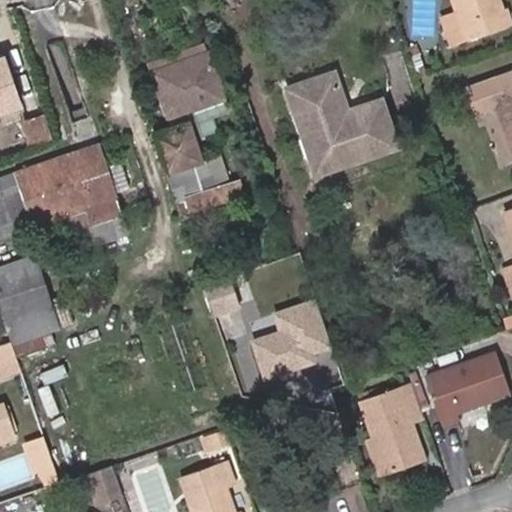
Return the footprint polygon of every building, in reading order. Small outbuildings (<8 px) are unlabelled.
[(497,0),(452,0),(457,12),(466,40),(507,26),(497,0)] [(466,40),(457,12),(442,17),(452,45),(466,40)] [(408,47),(411,56),(419,53),(416,44),(408,47)] [(207,51),(152,70),(171,125),(152,131),(180,215),(245,195),(240,180),(230,183),(221,154),(201,160),(193,138),(197,136),(198,140),(204,138),(203,134),(216,130),(212,116),(229,110),(207,51)] [(0,112),(19,105),(6,65),(0,67),(0,112)] [(342,97),(333,72),(288,87),(316,173),(397,146),(380,99),(347,111),(343,112),(338,99),(342,97)] [(511,72),(467,88),(476,114),(495,107),(511,155),(511,72)] [(347,111),(342,97),(338,99),(343,112),(347,111)] [(21,122),(28,146),(52,138),(44,113),(21,122)] [(99,144),(0,177),(0,238),(67,216),(72,233),(92,226),(98,242),(129,232),(115,192),(129,187),(120,162),(107,166),(99,144)] [(511,209),(504,212),(511,236),(511,265),(503,269),(511,294),(511,209)] [(0,310),(11,341),(11,342),(51,329),(59,326),(35,255),(0,267),(0,310)] [(239,305),(230,277),(204,286),(213,314),(239,305)] [(332,346),(316,300),(275,314),(281,332),(254,341),(266,378),(310,363),(307,354),(311,353),(332,346)] [(55,342),(51,329),(11,342),(20,368),(21,369),(30,366),(27,359),(29,358),(35,356),(33,350),(55,342)] [(11,342),(11,341),(0,344),(0,375),(20,368),(11,342)] [(425,378),(441,423),(456,418),(454,412),(510,392),(496,353),(425,378)] [(424,418),(411,381),(361,400),(374,436),(388,472),(427,457),(414,422),(424,418)] [(0,442),(14,437),(2,404),(0,404),(0,442)] [(388,472),(374,436),(365,440),(378,475),(388,472)] [(227,463),(188,477),(195,495),(188,498),(193,511),(234,511),(224,484),(233,481),(227,463)] [(122,493),(112,464),(87,473),(97,501),(122,493)] [(182,479),(188,498),(195,495),(188,477),(182,479)]
